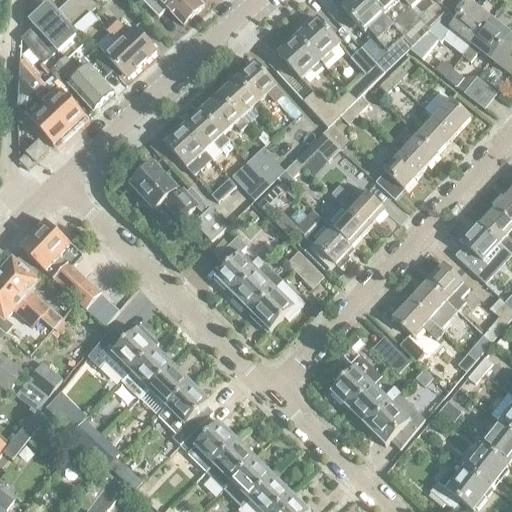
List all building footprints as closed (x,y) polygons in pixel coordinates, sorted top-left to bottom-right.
[(91,15),(77,0),(71,0),(67,5),(83,23),(91,15)] [(77,0),(91,15),(99,8),(91,0),(77,0)] [(184,29),(204,9),(195,0),(140,0),(159,19),(167,11),(184,29)] [(367,0),(355,0),(344,10),(366,36),(375,46),(385,57),(375,66),(385,76),(411,51),(402,41),(367,0)] [(367,0),(402,41),(412,51),(430,33),(400,0),(367,0)] [(400,0),(430,33),(449,15),(448,14),(440,5),(434,0),(400,0)] [(74,30),(83,23),(67,5),(58,12),(74,30)] [(413,52),(411,54),(423,63),(430,53),(439,43),(442,46),(445,43),(463,57),(490,23),(471,8),(458,24),(449,15),(430,33),(412,51),(413,52)] [(76,39),(48,9),(31,25),(59,55),(76,39)] [(128,36),(123,31),(123,30),(114,20),(103,30),(109,37),(98,47),(106,56),(105,57),(128,81),(156,54),(134,30),(128,36)] [(306,33),(298,40),(322,65),(341,47),(318,22),(316,24),(313,20),(303,29),(306,33)] [(471,66),(481,54),(492,63),(511,39),(490,23),(463,57),(462,59),(471,66)] [(81,77),(66,61),(62,56),(50,68),(47,64),(55,57),(33,34),(22,43),(45,67),(44,67),(58,83),(66,92),(69,89),(93,114),(113,95),(89,70),(81,77)] [(511,78),(511,40),(511,39),(492,63),(511,78)] [(301,83),(322,65),(298,40),(278,58),(301,83)] [(358,104),(363,99),(362,99),(385,76),(361,52),(351,61),(367,77),(349,94),(358,104)] [(19,78),(19,81),(70,135),(86,121),(62,95),(66,92),(58,83),(46,94),(41,88),(43,87),(20,62),(19,78)] [(259,106),(269,97),(277,105),(285,98),(255,65),(237,82),(259,106)] [(398,87),(408,77),(401,69),(390,79),(398,87)] [(465,97),(478,81),(477,80),(471,87),(464,81),(452,71),(445,80),(465,97)] [(387,97),(398,87),(390,79),(380,89),(387,97)] [(54,150),(70,135),(19,81),(18,110),(31,124),(30,124),(54,150)] [(497,96),(478,81),(465,97),(485,112),(497,96)] [(219,99),(247,129),(265,112),(259,106),(237,82),(219,99)] [(304,104),(329,132),(334,128),(333,127),(341,119),(342,120),(352,109),(358,104),(349,94),(331,112),(314,95),(304,104)] [(426,113),(436,122),(455,140),(471,122),(442,95),(426,113)] [(210,107),(202,114),(224,138),(235,128),(241,135),(247,129),(219,99),(217,100),(214,96),(206,103),(210,107)] [(352,109),(360,117),(370,107),(363,99),(358,104),(352,109)] [(352,109),(342,120),(349,128),(360,117),(352,109)] [(192,123),(183,131),(206,155),(212,162),(214,163),(223,154),(226,157),(234,149),(230,145),(224,138),(202,114),(201,115),(200,116),(197,112),(189,120),(192,123)] [(419,140),(438,157),(455,140),(436,122),(419,140)] [(329,132),(323,137),(340,154),(350,144),(334,128),(329,132)] [(174,139),(166,148),(165,148),(194,179),(212,162),(183,131),(182,132),(179,129),(171,136),(174,139)] [(323,137),(312,148),(329,165),(340,154),(323,137)] [(419,140),(403,157),(422,174),(438,157),(419,140)] [(37,167),(50,155),(39,144),(27,156),(27,157),(20,164),(29,174),(36,167),(37,167)] [(386,175),(405,193),(422,174),(403,157),(402,158),(393,149),(386,158),(395,166),(386,175)] [(264,151),(248,165),(255,174),(271,159),(264,151)] [(296,164),(304,171),(314,161),(307,154),(296,164)] [(271,159),(255,174),(262,181),(278,167),(271,159)] [(286,174),(294,182),(304,171),(296,164),(286,174)] [(232,179),(247,195),(262,181),(255,174),(248,165),(232,179)] [(182,223),(197,209),(205,216),(195,226),(212,245),(228,230),(192,190),(185,196),(183,194),(180,196),(153,167),(131,188),(154,212),(163,203),(182,223)] [(262,181),(270,190),(285,175),(278,167),(262,181)] [(262,181),(247,195),(255,204),(270,190),(262,181)] [(237,190),(231,184),(230,182),(212,198),(219,206),(237,190)] [(278,185),(256,210),(267,221),(281,206),(277,203),(286,192),(278,185)] [(342,207),(349,214),(349,213),(369,232),(386,214),(359,190),(351,199),(340,189),(332,198),(342,207)] [(511,194),(497,211),(511,225),(511,194)] [(342,207),(326,224),(353,249),(369,232),(349,213),(349,214),(342,207)] [(511,225),(497,211),(481,229),(500,247),(500,246),(511,258),(511,225)] [(299,230),(298,231),(299,231),(308,239),(307,241),(313,246),(305,255),(322,272),(331,263),(336,268),(353,249),(326,224),(314,213),(299,230)] [(284,216),(276,225),(290,240),(299,231),(298,231),(299,230),(284,216)] [(26,256),(23,258),(41,274),(43,272),(46,275),(47,275),(57,284),(58,283),(88,313),(95,321),(106,331),(120,315),(115,310),(102,298),(74,270),(84,259),(48,225),(22,253),(26,256)] [(467,250),(457,260),(486,287),(511,258),(500,246),(500,247),(481,229),(475,235),(470,231),(460,243),(467,250)] [(233,298),(234,299),(266,267),(259,260),(253,266),(240,254),(246,249),(238,241),(218,260),(227,268),(215,280),(233,298)] [(287,266),(295,274),(307,262),(299,254),(287,266)] [(3,273),(0,276),(0,284),(42,321),(54,332),(63,322),(61,321),(50,311),(37,300),(31,295),(40,285),(35,281),(41,274),(23,258),(17,265),(13,262),(12,263),(7,263),(2,269),(3,273)] [(307,262),(295,274),(313,292),(325,281),(307,262)] [(245,310),(251,316),(252,317),(284,285),(266,267),(234,299),(233,298),(232,300),(244,312),(245,310)] [(444,268),(427,286),(456,313),(458,314),(459,315),(467,307),(462,302),(471,293),(444,268)] [(0,331),(1,333),(7,337),(14,328),(7,322),(13,314),(33,331),(42,321),(0,284),(0,331)] [(252,317),(251,316),(250,318),(262,330),(263,328),(270,335),(284,320),(289,324),(306,307),(284,285),(252,317)] [(427,286),(411,304),(430,321),(431,322),(442,332),(458,314),(456,313),(427,286)] [(499,320),(484,338),(492,345),(511,321),(511,311),(500,301),(490,312),(499,320)] [(411,304),(395,322),(415,341),(424,331),(437,343),(445,335),(442,332),(431,322),(430,321),(411,304)] [(0,373),(17,385),(24,374),(0,357),(0,334),(1,333),(0,331),(0,373)] [(99,358),(93,366),(98,371),(105,364),(123,383),(155,350),(158,347),(146,335),(143,338),(137,332),(125,344),(117,336),(99,358)] [(482,356),(492,345),(484,338),(474,349),(482,356)] [(400,348),(417,365),(426,357),(408,339),(400,348)] [(373,352),(392,370),(404,358),(385,340),(373,352)] [(508,344),(503,340),(496,349),(504,356),(509,351),(508,344)] [(173,368),(155,350),(123,383),(122,384),(140,402),(148,394),(173,368)] [(466,375),(475,364),(468,357),(458,368),(466,375)] [(392,370),(399,377),(411,365),(404,358),(392,370)] [(486,360),(477,371),(484,377),(493,367),(486,360)] [(364,362),(356,370),(331,395),(350,414),(375,388),(383,380),(364,362)] [(43,366),(28,384),(48,400),(49,401),(64,382),(43,366)] [(192,386),(173,368),(148,394),(167,412),(192,386)] [(476,387),(484,377),(477,371),(468,381),(476,387)] [(0,389),(9,396),(17,385),(0,373),(0,389)] [(28,384),(17,400),(37,415),(48,400),(28,384)] [(167,412),(159,419),(177,437),(173,441),(180,448),(200,428),(193,421),(210,404),(192,386),(167,412)] [(386,399),(375,388),(350,414),(368,432),(400,399),(402,397),(395,390),(386,399)] [(385,449),(391,444),(400,453),(406,446),(424,423),(400,399),(368,432),(385,449)] [(448,404),(439,415),(447,421),(454,426),(462,415),(456,411),(448,404)] [(511,410),(499,426),(511,436),(511,410)] [(59,431),(39,414),(36,418),(35,417),(19,436),(28,444),(40,429),(52,439),(59,431)] [(447,421),(439,415),(431,425),(438,431),(447,421)] [(200,428),(180,448),(206,474),(237,442),(219,424),(208,436),(200,428)] [(70,436),(89,453),(97,446),(88,438),(91,434),(81,426),(70,436)] [(511,436),(499,426),(482,448),(508,469),(510,466),(511,467),(511,436)] [(427,441),(421,436),(408,451),(414,456),(427,441)] [(0,458),(10,447),(0,439),(0,458)] [(206,474),(224,492),(256,460),(237,442),(206,474)] [(97,446),(89,453),(100,463),(107,455),(97,446)] [(482,448),(465,470),(490,491),(497,482),(500,484),(509,473),(506,471),(508,469),(482,448)] [(224,492),(242,510),(274,478),(256,460),(224,492)] [(99,482),(80,508),(85,511),(90,511),(114,480),(94,462),(86,473),(99,482)] [(438,486),(430,495),(451,511),(455,511),(462,505),(470,511),(473,511),(475,510),(477,511),(487,501),(484,499),(490,491),(465,470),(456,463),(438,486)] [(277,511),(292,497),(274,478),(242,510),(240,511),(277,511)] [(110,511),(126,491),(114,480),(90,511),(110,511)] [(0,511),(8,511),(14,504),(0,493),(0,511)] [(308,511),(292,497),(277,511),(308,511)]
